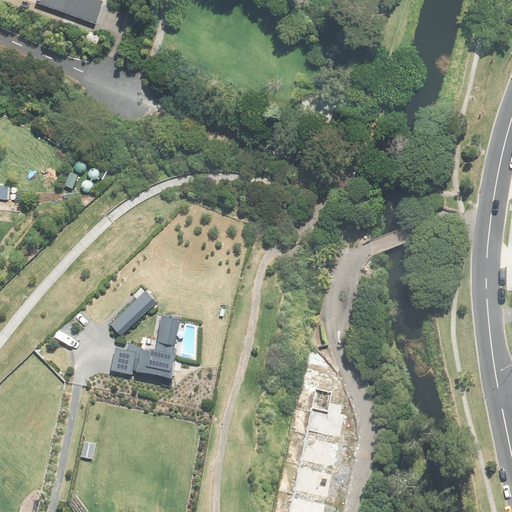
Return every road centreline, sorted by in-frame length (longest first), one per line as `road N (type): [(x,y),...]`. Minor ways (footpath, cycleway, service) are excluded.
road 1 (residential): [(292,154),(127,95),(0,36)]
road 2 (residential): [(339,333),(364,418),(353,511)]
road 3 (unclassified): [(489,224),(487,304),(501,404)]
road 4 (residential): [(489,224),(438,221),(347,258),(341,280)]
road 5 (residential): [(53,511),(78,385)]
